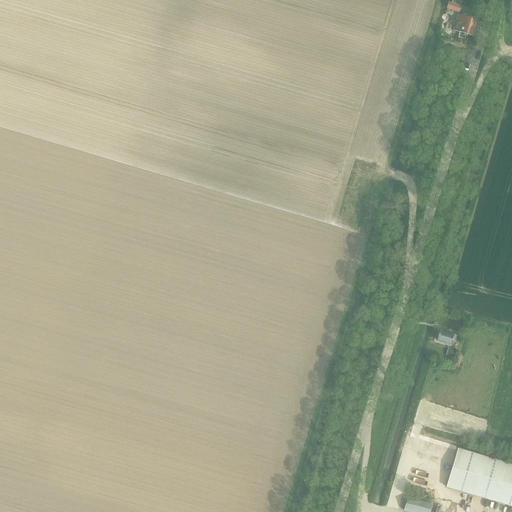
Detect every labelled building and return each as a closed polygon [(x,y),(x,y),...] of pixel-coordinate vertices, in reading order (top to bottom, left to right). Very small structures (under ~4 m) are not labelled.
[(460,0),(453,0),(452,4),(449,2),(447,9),(460,13),(462,6),(459,6),(460,0)] [(453,31),(472,37),(477,21),(458,16),(453,31)] [(458,343),(460,336),(440,330),(437,340),(452,345),(453,341),(458,343)] [(451,348),(449,354),(456,357),(458,351),(451,348)] [(511,464),(458,449),(446,487),(511,507),(511,464)] [(408,498),(404,511),(409,511),(430,511),(433,505),(408,498)]
